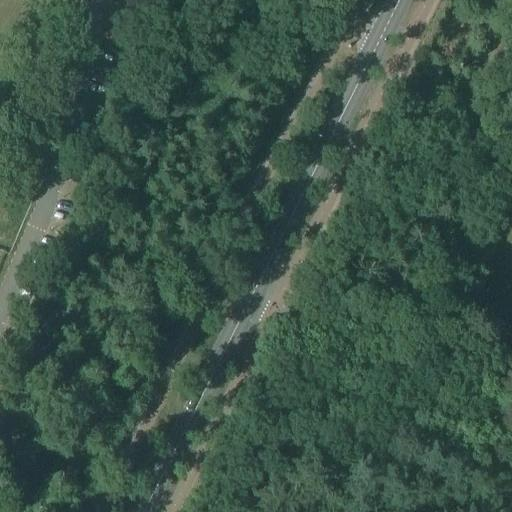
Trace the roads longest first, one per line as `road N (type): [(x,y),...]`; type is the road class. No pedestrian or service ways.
road 1 (secondary): [(247,304),(400,0)]
road 2 (secondary): [(140,511),(247,304)]
